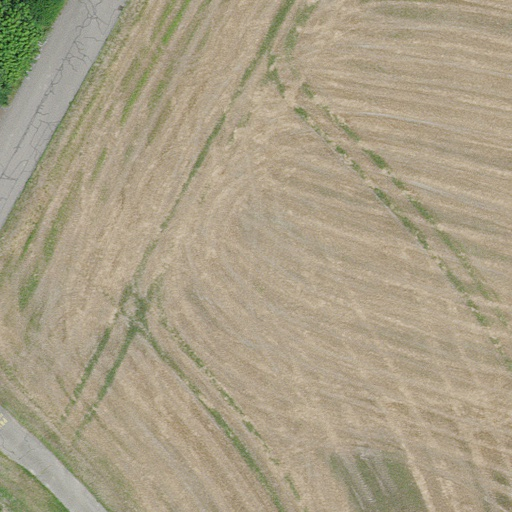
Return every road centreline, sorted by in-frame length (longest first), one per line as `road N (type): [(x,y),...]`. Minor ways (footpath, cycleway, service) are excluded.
road 1 (residential): [(93,0),(0,171)]
road 2 (track): [(94,511),(63,468),(0,418)]
